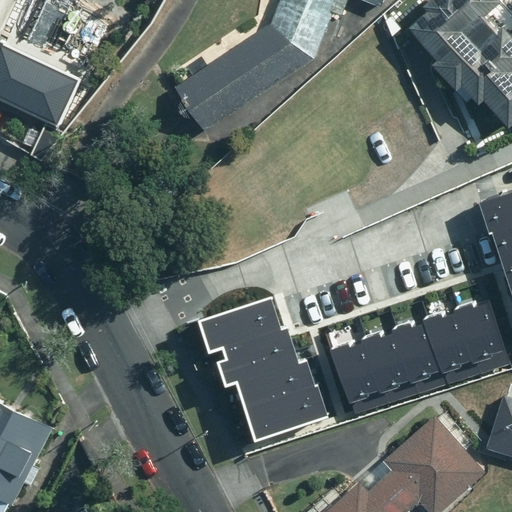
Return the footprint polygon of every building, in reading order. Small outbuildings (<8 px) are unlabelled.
[(281,0),(271,25),(176,88),(206,133),(316,60),(334,14),(343,17),(349,0),(360,0),(382,9),(385,0),(281,0)] [(429,11),(411,27),(439,59),(434,64),(468,102),(474,97),(506,133),(511,127),(511,34),(508,30),(511,26),(511,13),(502,3),(499,0),(431,0),(424,6),(429,11)] [(5,39),(0,49),(0,89),(61,118),(82,75),(5,39)] [(511,304),(511,196),(482,205),(508,289),(511,304)] [(268,436),(345,412),(325,346),(307,288),(229,312),(268,436)] [(345,412),(511,360),(511,304),(508,289),(325,346),(345,412)] [(489,447),(511,454),(511,392),(507,391),(489,447)] [(58,428),(0,399),(0,511),(9,511),(13,504),(19,506),(58,428)] [(359,483),(326,511),(410,511),(421,503),(429,511),(442,511),(487,474),(436,416),(383,461),(392,471),(368,493),(359,483)]
